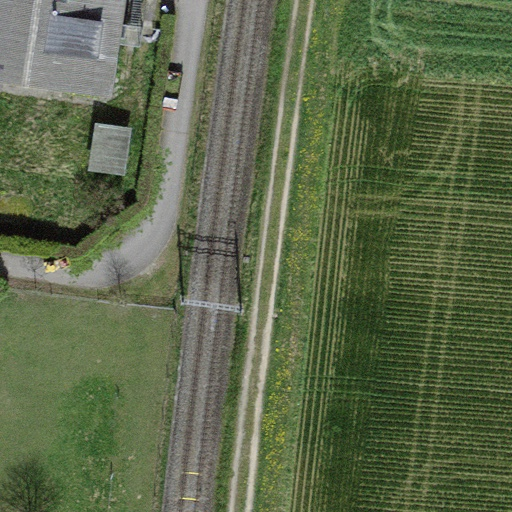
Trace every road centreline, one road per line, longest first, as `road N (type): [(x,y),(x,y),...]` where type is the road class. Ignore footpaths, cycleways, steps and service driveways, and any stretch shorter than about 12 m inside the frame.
road 1 (track): [(354,0),(308,301)]
road 2 (track): [(177,284),(156,511)]
road 3 (track): [(177,284),(0,265)]
